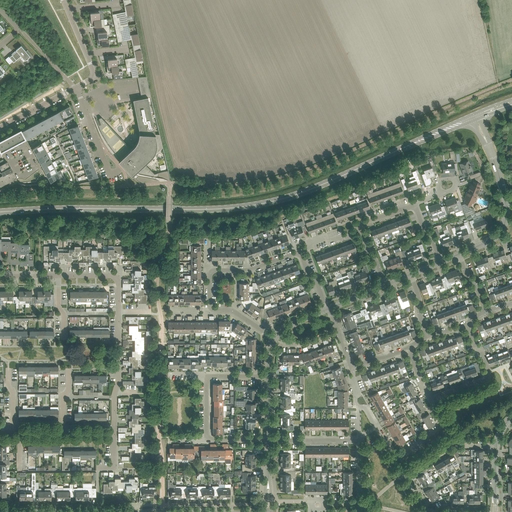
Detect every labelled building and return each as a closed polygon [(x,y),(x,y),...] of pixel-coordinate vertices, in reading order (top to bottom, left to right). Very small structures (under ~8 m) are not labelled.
[(123,15),(116,16),(117,22),(119,28),(128,26),(127,16),(134,14),(133,11),(131,1),(125,3),(126,9),(127,12),(125,12),(122,13),(123,15)] [(90,16),(89,16),(89,20),(100,19),(99,10),(94,11),(95,12),(90,13),(90,16)] [(100,19),(89,20),(90,27),(96,26),(103,26),(103,29),(110,28),(109,25),(104,25),(104,19),(100,19)] [(128,26),(119,28),(120,33),(121,39),(127,38),(128,40),(132,39),(133,42),(134,48),(140,47),(139,41),(138,34),(130,35),(128,26)] [(98,36),(97,36),(97,40),(108,39),(107,35),(110,34),(110,28),(103,29),(103,32),(98,32),(98,36)] [(108,39),(97,40),(98,47),(105,46),(105,47),(109,47),(109,39),(108,39)] [(9,57),(14,62),(21,56),(25,61),(27,59),(27,60),(28,59),(28,58),(30,56),(21,46),(16,50),(17,52),(16,53),(15,52),(9,57)] [(132,60),(125,61),(126,68),(130,67),(132,78),(138,77),(139,77),(136,62),(143,60),(140,47),(134,48),(135,54),(136,57),(131,58),(132,60)] [(107,63),(107,67),(118,66),(117,58),(118,58),(118,55),(112,56),(112,59),(108,59),(108,63),(107,63)] [(118,66),(107,67),(107,73),(120,72),(120,75),(113,76),(114,80),(123,79),(123,75),(122,71),(119,71),(118,66)] [(146,77),(139,77),(138,77),(142,98),(133,100),(139,129),(139,131),(139,133),(139,135),(139,136),(139,138),(138,140),(137,142),(136,143),(135,145),(134,146),(133,147),(131,149),(101,117),(99,118),(101,125),(99,125),(96,118),(93,119),(98,131),(99,133),(100,136),(101,138),(102,140),(104,142),(105,144),(105,145),(107,147),(109,150),(111,152),(112,153),(113,155),(131,174),(132,175),(134,174),(136,172),(140,174),(154,177),(155,174),(145,164),(163,147),(160,134),(155,134),(148,97),(151,97),(147,77),(146,77)] [(70,106),(64,109),(69,117),(74,114),(70,106)] [(64,109),(59,112),(64,120),(69,117),(64,109)] [(59,112),(54,114),(59,122),(64,120),(59,112)] [(54,114),(49,117),(54,125),(59,122),(54,114)] [(49,117),(44,120),(49,128),(54,125),(49,117)] [(44,120),(39,122),(43,130),(49,128),(44,120)] [(39,122),(34,125),(38,133),(43,130),(39,122)] [(34,125),(29,128),(33,136),(38,133),(34,125)] [(69,129),(71,134),(80,130),(78,125),(69,129)] [(28,138),(33,136),(29,128),(24,130),(28,138)] [(0,153),(4,151),(5,153),(7,151),(22,144),(24,142),(24,141),(28,138),(24,130),(22,131),(21,130),(16,132),(1,140),(0,140),(0,153)] [(71,134),(73,139),(82,135),(80,130),(71,134)] [(73,139),(75,144),(84,140),(82,135),(73,139)] [(75,144),(77,149),(86,145),(84,140),(75,144)] [(33,150),(35,153),(45,148),(42,143),(33,148),(34,150),(33,150)] [(77,149),(79,154),(88,150),(86,145),(77,149)] [(47,153),(45,148),(35,153),(37,156),(38,158),(47,153)] [(79,154),(81,159),(90,155),(88,150),(79,154)] [(38,160),(40,163),(50,157),(48,155),(51,154),(49,152),(47,153),(38,158),(39,159),(38,160)] [(81,159),(83,164),(92,160),(90,155),(81,159)] [(52,162),(50,157),(40,163),(42,166),(42,165),(43,167),(52,162)] [(83,164),(85,169),(94,166),(92,160),(83,164)] [(450,161),(450,163),(442,164),(443,173),(455,171),(453,160),(450,161)] [(43,169),(45,172),(55,167),(58,166),(55,161),(52,162),(43,167),(44,169),(43,169)] [(468,161),(460,164),(464,176),(473,173),(470,166),(470,165),(468,161)] [(0,186),(8,183),(9,184),(8,184),(10,186),(18,182),(12,172),(11,171),(12,170),(10,167),(7,162),(0,165),(0,167),(2,171),(0,171),(0,186)] [(424,172),(420,173),(423,182),(424,184),(425,187),(431,184),(432,181),(431,177),(435,175),(434,172),(436,170),(434,163),(430,164),(431,167),(423,170),(424,172)] [(85,169),(87,174),(96,171),(94,166),(85,169)] [(58,172),(55,167),(45,172),(47,175),(48,177),(58,172)] [(60,171),(58,172),(48,177),(49,178),(49,179),(50,182),(60,177),(59,174),(61,173),(60,171)] [(98,176),(96,171),(87,174),(89,179),(92,178),(98,176)] [(418,187),(416,181),(419,180),(418,176),(416,171),(412,172),(414,176),(409,178),(410,181),(413,189),(418,187)] [(472,184),(471,184),(468,191),(477,195),(480,188),(479,187),(480,184),(482,179),(483,179),(481,175),(474,178),(475,180),(475,181),(474,181),(472,184)] [(406,184),(408,191),(413,189),(410,181),(405,182),(404,179),(401,180),(403,186),(406,184)] [(400,183),(394,185),(398,195),(403,193),(400,183)] [(394,185),(389,187),(393,197),(398,195),(394,185)] [(389,187),(383,189),(387,198),(393,197),(389,187)] [(383,189),(378,190),(382,200),(387,198),(383,189)] [(373,192),(376,202),(382,200),(378,190),(373,192)] [(464,204),(461,205),(463,210),(465,216),(469,215),(475,213),(473,208),(470,207),(470,205),(471,205),(472,202),(473,203),(477,195),(468,191),(464,199),(466,199),(464,203),(464,204)] [(371,204),(376,202),(373,192),(367,194),(371,204)] [(454,210),(455,212),(463,210),(461,205),(460,202),(457,203),(455,197),(450,199),(454,210)] [(366,198),(361,200),(365,210),(370,208),(366,198)] [(445,201),(447,208),(444,209),(445,211),(446,214),(448,219),(450,219),(449,215),(451,215),(450,212),(454,210),(450,199),(445,201)] [(359,212),(365,210),(361,200),(356,202),(359,212)] [(350,204),(351,207),(354,214),(359,212),(356,202),(350,204)] [(434,205),(438,217),(446,214),(445,211),(444,209),(444,208),(441,209),(439,203),(434,205)] [(347,205),(345,206),(348,216),(354,214),(351,207),(348,208),(347,205)] [(433,218),(437,217),(438,217),(434,205),(429,207),(431,213),(428,214),(430,218),(433,217),(433,218)] [(337,220),(343,218),(340,211),(337,212),(336,209),(334,210),(337,220)] [(333,213),(327,215),(331,225),(337,223),(333,213)] [(327,215),(322,217),(326,227),(331,225),(327,215)] [(322,217),(317,219),(320,229),(326,227),(322,217)] [(409,217),(403,219),(406,226),(409,225),(410,228),(412,227),(409,217)] [(320,229),(317,219),(311,221),(315,231),(320,229)] [(473,220),(469,221),(472,228),(475,227),(476,230),(487,227),(486,225),(487,223),(486,221),(485,221),(484,219),(474,223),(473,220)] [(297,222),(298,225),(295,226),(299,237),(304,235),(303,230),(306,229),(304,224),(303,220),(297,222)] [(464,223),(464,225),(460,226),(464,239),(469,237),(468,233),(471,232),(469,227),(467,221),(467,222),(466,220),(464,220),(464,222),(464,223)] [(309,233),(315,231),(311,221),(306,223),(309,233)] [(398,229),(399,232),(400,231),(401,231),(398,221),(392,223),(395,230),(398,229)] [(449,231),(444,233),(445,237),(446,237),(449,245),(454,243),(451,237),(454,236),(453,231),(451,228),(451,226),(450,223),(446,224),(449,231)] [(289,225),(286,226),(289,235),(292,234),(293,239),(299,237),(295,226),(294,225),(289,227),(289,225)] [(387,225),(382,227),(384,234),(387,233),(388,235),(390,235),(387,225)] [(454,227),(454,225),(451,226),(451,228),(453,231),(454,236),(457,235),(459,240),(464,239),(460,226),(460,227),(459,226),(455,227),(454,227)] [(440,238),(440,239),(443,247),(449,245),(446,237),(445,237),(444,233),(440,235),(437,228),(434,229),(437,239),(440,238)] [(380,239),(376,229),(371,231),(374,241),(378,239),(379,242),(379,243),(381,243),(380,239)] [(282,232),(280,233),(284,245),(290,243),(286,235),(283,236),(282,232)] [(278,236),(275,237),(276,239),(279,247),(284,245),(280,233),(278,234),(278,236)] [(279,247),(276,239),(273,240),(272,236),(271,236),(271,234),(269,234),(270,237),(274,249),(279,247)] [(1,237),(1,238),(1,255),(1,262),(6,262),(6,257),(10,257),(10,241),(10,240),(10,237),(1,237)] [(269,241),(266,242),(269,251),(274,249),(270,237),(267,237),(269,241)] [(189,250),(190,251),(191,251),(201,251),(201,245),(200,245),(200,243),(204,243),(204,241),(204,239),(196,239),(196,240),(191,240),(191,245),(190,245),(189,246),(189,250)] [(260,240),(264,253),(269,251),(266,242),(263,243),(262,239),(260,240)] [(259,245),(256,246),(259,254),(264,253),(260,240),(257,241),(259,245)] [(19,241),(10,241),(10,257),(10,264),(16,264),(16,259),(19,259),(19,243),(19,241)] [(248,241),(249,244),(254,256),(259,254),(256,246),(253,247),(251,242),(250,241),(248,241)] [(19,243),(19,259),(19,266),(20,266),(20,265),(25,265),(25,263),(29,263),(29,265),(33,265),(33,266),(33,254),(29,254),(29,243),(19,243)] [(354,243),(348,245),(351,252),(354,251),(355,253),(357,253),(354,243)] [(245,250),(248,258),(254,256),(249,244),(247,245),(248,248),(245,250)] [(417,248),(412,250),(416,259),(422,256),(420,250),(424,249),(424,251),(425,251),(422,244),(416,246),(417,248)] [(49,255),(49,258),(55,258),(55,255),(58,255),(58,252),(58,249),(58,245),(52,245),(52,246),(52,249),(52,252),(49,252),(49,255)] [(52,252),(52,249),(52,246),(44,246),(44,255),(49,255),(49,252),(52,252)] [(78,255),(83,255),(83,249),(81,249),(81,246),(75,246),(75,249),(75,252),(78,252),(78,255)] [(86,249),(85,249),(83,249),(83,255),(89,255),(89,252),(92,252),(92,249),(92,246),(86,246),(86,249)] [(114,249),(114,246),(108,246),(108,252),(109,252),(109,255),(111,255),(111,258),(117,258),(117,255),(117,252),(114,252),(114,249)] [(117,255),(123,255),(123,246),(114,246),(114,249),(114,252),(117,252),(117,255)] [(346,257),(343,247),(337,249),(340,256),(343,255),(344,257),(346,257)] [(63,249),(63,252),(64,264),(67,264),(67,261),(72,261),(72,258),(72,255),(69,255),(69,252),(69,249),(63,249)] [(72,258),(78,258),(78,255),(78,252),(75,252),(75,249),(69,249),(69,252),(69,255),(72,255),(72,258)] [(89,255),(89,258),(94,258),(94,255),(97,255),(97,252),(97,249),(92,249),(92,252),(89,252),(89,255)] [(408,249),(401,251),(403,255),(406,254),(409,261),(416,259),(412,250),(409,251),(408,249)] [(504,249),(498,251),(501,260),(504,259),(506,262),(511,260),(509,254),(506,255),(504,249)] [(396,258),(392,259),(395,267),(403,264),(400,258),(403,257),(403,255),(401,251),(401,250),(394,253),(396,258)] [(335,261),(332,251),(326,253),(329,260),(332,258),(333,261),(335,261)] [(493,253),(495,260),(492,261),(494,266),(500,264),(498,261),(501,260),(498,251),(493,253)] [(64,264),(63,252),(58,252),(58,255),(55,255),(55,258),(55,261),(60,261),(60,264),(64,264)] [(100,264),(103,264),(103,252),(97,252),(97,255),(94,255),(94,258),(94,261),(100,261),(100,264)] [(108,252),(103,252),(103,264),(106,264),(106,261),(112,261),(111,258),(111,255),(109,255),(109,252),(108,252)] [(388,270),(395,267),(392,259),(389,260),(387,254),(380,257),(382,263),(385,262),(388,270)] [(323,265),(325,264),(321,255),(316,257),(318,264),(322,262),(323,265)] [(488,266),(489,269),(494,267),(494,266),(492,261),(489,262),(487,256),(482,258),(485,267),(488,266)] [(482,268),(485,267),(482,258),(476,260),(478,267),(476,268),(477,273),(482,271),(483,271),(482,268)] [(132,264),(132,269),(132,270),(141,270),(141,261),(131,261),(131,264),(132,264)] [(297,264),(292,266),(295,274),(300,272),(297,264)] [(363,272),(360,273),(363,282),(368,280),(366,273),(369,272),(366,265),(363,266),(364,268),(362,269),(363,272)] [(292,266),(287,268),(290,276),(295,274),(292,266)] [(287,268),(282,270),(285,278),(290,276),(287,268)] [(132,273),(132,278),(135,278),(138,278),(138,275),(141,275),(141,270),(132,270),(132,269),(125,269),(125,273),(132,273)] [(285,278),(282,270),(276,271),(280,280),(285,278)] [(353,272),(352,270),(350,271),(352,279),(355,278),(357,284),(363,282),(360,273),(357,274),(356,271),(353,272)] [(456,270),(451,272),(454,280),(455,282),(460,280),(461,284),(464,283),(460,272),(457,273),(456,270)] [(264,285),(260,275),(259,271),(257,272),(258,275),(257,275),(258,278),(256,279),(259,287),(264,285)] [(276,271),(271,273),(274,282),(280,280),(276,271)] [(345,276),(346,279),(343,280),(346,288),(352,286),(349,280),(352,279),(350,271),(347,272),(348,275),(345,276)] [(448,280),(445,281),(447,287),(448,288),(450,287),(451,286),(451,284),(455,282),(454,280),(451,272),(446,274),(448,280)] [(271,273),(266,275),(269,283),(270,285),(275,283),(274,282),(271,273)] [(144,281),(144,275),(141,275),(138,275),(138,278),(135,278),(135,283),(141,283),(141,281),(144,281)] [(261,277),(264,285),(265,287),(270,285),(269,283),(266,275),(261,277)] [(435,278),(438,287),(439,289),(447,287),(445,281),(443,282),(441,276),(435,278)] [(339,278),(336,279),(335,277),(333,277),(334,280),(336,286),(338,285),(341,290),(346,288),(343,280),(340,281),(339,278)] [(429,287),(430,288),(432,295),(433,294),(436,289),(435,288),(438,287),(435,278),(430,280),(432,286),(429,287)] [(336,286),(334,280),(328,282),(330,286),(326,287),(329,295),(335,293),(333,287),(336,286)] [(135,283),(129,283),(125,283),(123,283),(123,288),(129,288),(129,287),(132,287),(132,292),(135,292),(137,292),(137,289),(141,289),(141,283),(135,283)] [(432,295),(430,288),(427,289),(425,283),(419,285),(422,293),(428,291),(429,296),(432,295)] [(495,290),(493,286),(492,287),(496,297),(497,297),(498,299),(503,297),(499,286),(498,287),(497,288),(498,289),(495,290)] [(500,286),(499,286),(503,297),(507,295),(504,287),(502,288),(501,287),(500,286)] [(233,300),(234,287),(227,287),(227,291),(224,291),(224,300),(233,300)] [(496,297),(492,287),(491,287),(491,288),(488,289),(492,300),(496,298),(496,297)] [(135,292),(135,298),(138,298),(140,298),(140,295),(144,295),(144,289),(141,289),(137,289),(137,292),(135,292)] [(13,291),(7,291),(7,301),(13,301),(13,303),(16,303),(16,296),(13,296),(13,291)] [(16,308),(18,308),(18,303),(19,303),(19,304),(25,304),(25,303),(25,291),(19,291),(19,296),(16,296),(16,303),(16,308)] [(33,304),(34,305),(34,296),(32,296),(32,291),(25,291),(25,303),(29,303),(29,305),(32,305),(32,304),(33,304)] [(34,305),(35,306),(35,303),(44,303),(44,300),(44,291),(38,291),(38,296),(34,296),(34,305)] [(48,300),(48,303),(54,303),(54,294),(51,294),(51,291),(44,291),(44,300),(48,300)] [(304,291),(301,292),(306,304),(311,302),(308,294),(305,295),(304,291)] [(402,308),(405,307),(404,307),(405,306),(404,305),(409,303),(405,291),(399,293),(402,300),(399,301),(399,302),(401,307),(402,308)] [(299,293),(300,296),(297,297),(301,306),(306,304),(301,292),(299,293)] [(241,302),(243,305),(252,301),(250,299),(250,297),(249,297),(249,294),(240,294),(240,300),(241,300),(241,302)] [(140,298),(138,298),(138,303),(147,303),(147,295),(144,295),(140,295),(140,298)] [(295,308),(301,306),(297,297),(295,298),(293,295),(291,296),(295,308)] [(286,298),(288,303),(290,310),(291,310),(295,308),(291,296),(289,297),(286,298)] [(389,298),(393,309),(398,307),(399,309),(402,308),(401,307),(399,302),(397,303),(394,296),(389,298)] [(388,311),(393,309),(389,298),(384,300),(386,305),(383,306),(384,308),(386,313),(389,312),(388,311)] [(467,299),(465,300),(469,311),(470,310),(470,311),(474,310),(470,299),(467,300),(467,299)] [(284,300),(281,301),(286,313),(286,314),(287,314),(289,314),(289,313),(289,312),(291,311),(291,310),(290,310),(288,303),(285,304),(284,300)] [(461,304),(461,303),(460,304),(464,314),(469,313),(468,311),(469,311),(465,300),(464,301),(465,304),(463,305),(462,304),(461,304)] [(249,313),(251,314),(256,306),(252,303),(253,302),(252,301),(243,305),(245,307),(248,309),(246,311),(247,311),(247,312),(248,313),(249,313)] [(286,314),(285,314),(286,313),(281,301),(279,302),(280,305),(278,306),(281,315),(283,315),(284,315),(285,315),(286,314)] [(386,314),(385,313),(386,313),(384,308),(381,309),(378,302),(373,304),(377,316),(378,316),(382,314),(383,316),(386,314)] [(279,316),(281,315),(278,306),(275,307),(274,304),(271,305),(271,306),(272,308),(273,308),(276,317),(277,318),(278,317),(279,316)] [(367,313),(368,314),(369,319),(370,320),(371,323),(373,322),(372,319),(373,319),(372,318),(377,316),(373,304),(368,306),(370,312),(367,313)] [(257,315),(260,317),(263,317),(264,308),(261,308),(261,309),(256,306),(251,314),(253,315),(253,316),(254,317),(255,317),(256,317),(257,315)] [(272,308),(271,306),(265,308),(264,308),(263,317),(266,318),(270,317),(270,319),(276,317),(273,308),(272,308)] [(451,307),(450,307),(454,318),(459,316),(456,308),(453,309),(453,308),(451,307)] [(442,311),(442,310),(441,311),(444,321),(449,320),(446,311),(444,312),(443,311),(442,311)] [(437,315),(435,311),(434,311),(438,322),(439,321),(439,323),(444,321),(441,311),(440,311),(439,313),(439,314),(437,315)] [(352,312),(342,316),(344,322),(353,319),(351,316),(353,315),(352,312)] [(511,325),(508,314),(503,316),(506,324),(509,323),(509,324),(510,325),(511,325)] [(129,320),(129,325),(138,325),(138,317),(126,317),(126,320),(129,320)] [(498,317),(493,319),(496,327),(499,326),(499,327),(501,328),(502,328),(498,317)] [(355,322),(354,323),(353,319),(344,322),(347,329),(357,326),(355,322)] [(491,332),(492,332),(488,321),(483,323),(484,324),(483,325),(487,335),(488,335),(487,331),(489,330),(490,331),(491,332)] [(236,325),(233,323),(230,323),(230,330),(230,332),(232,332),(232,331),(237,334),(242,326),(240,325),(240,324),(239,323),(238,323),(237,323),(236,325)] [(487,335),(483,325),(482,325),(482,324),(478,326),(481,334),(484,333),(485,336),(487,335)] [(135,331),(138,331),(138,325),(129,325),(123,325),(123,328),(129,328),(129,334),(132,334),(135,334),(135,331)] [(409,325),(407,326),(411,336),(412,336),(412,337),(416,335),(413,327),(411,328),(409,325)] [(241,340),(243,339),(245,338),(249,333),(246,331),(247,329),(246,329),(246,328),(245,327),(244,327),(242,326),(237,334),(241,337),(240,338),(241,340)] [(403,329),(402,329),(406,340),(411,338),(410,336),(411,336),(407,326),(406,326),(408,330),(405,331),(405,330),(403,329)] [(22,327),(19,327),(19,331),(19,337),(27,337),(27,331),(23,331),(23,328),(22,327)] [(93,330),(93,336),(101,336),(101,327),(93,327),(93,330)] [(141,331),(138,331),(135,331),(135,334),(132,334),(132,339),(135,339),(138,339),(138,336),(141,336),(141,331)] [(394,333),(394,332),(393,333),(396,343),(401,342),(398,333),(395,334),(395,333),(394,333)] [(245,338),(243,339),(244,341),(246,341),(246,344),(255,344),(255,342),(256,342),(257,341),(257,340),(256,339),(255,339),(255,338),(252,338),(252,335),(249,333),(245,338)] [(144,336),(141,336),(138,336),(138,339),(135,339),(135,345),(141,345),(141,342),(144,342),(144,336)] [(361,336),(350,339),(352,344),(360,341),(359,339),(360,338),(361,337),(361,336)] [(379,340),(378,336),(377,337),(380,347),(381,347),(382,349),(387,347),(383,336),(382,337),(381,338),(382,339),(379,340)] [(384,336),(383,336),(387,347),(391,345),(388,337),(386,338),(385,337),(384,336)] [(457,338),(456,338),(460,348),(462,348),(461,347),(464,346),(460,336),(456,337),(457,338)] [(457,345),(459,349),(460,348),(456,338),(455,338),(455,337),(450,338),(453,349),(454,349),(454,348),(455,347),(455,346),(457,345)] [(450,338),(445,340),(448,348),(450,348),(451,348),(452,349),(453,349),(450,338)] [(442,353),(444,356),(445,355),(440,342),(435,344),(438,352),(441,351),(441,352),(442,353)] [(336,355),(332,344),(327,346),(330,355),(331,357),(336,355)] [(144,348),(141,348),(141,345),(135,345),(135,350),(138,350),(138,353),(141,353),(144,353),(144,348)] [(364,346),(365,346),(364,345),(354,349),(356,354),(364,351),(363,348),(364,348),(364,346)] [(433,356),(434,356),(430,345),(425,347),(426,349),(425,349),(429,359),(430,359),(428,355),(431,354),(431,355),(433,356)] [(325,356),(330,355),(327,346),(322,348),(325,356)] [(322,348),(317,349),(320,358),(325,356),(322,348)] [(312,351),(315,360),(320,358),(317,349),(312,351)] [(427,360),(429,359),(425,349),(424,349),(420,350),(423,358),(426,357),(427,360)] [(499,349),(497,350),(498,353),(501,363),(504,362),(504,361),(506,360),(503,352),(500,353),(499,349)] [(138,359),(141,359),(141,353),(138,353),(138,350),(135,350),(132,350),(132,356),(135,356),(135,359),(138,359)] [(508,350),(503,352),(506,360),(508,359),(509,360),(511,359),(508,350)] [(315,360),(312,351),(307,353),(310,362),(315,360)] [(302,355),(301,354),(299,355),(299,364),(304,362),(304,364),(310,362),(307,353),(302,355)] [(498,363),(498,364),(501,363),(498,353),(493,355),(496,363),(498,363)] [(493,355),(490,356),(489,354),(487,354),(491,367),(494,365),(493,364),(496,363),(493,355)] [(135,356),(132,356),(129,356),(129,362),(123,362),(123,365),(126,365),(138,365),(141,365),(141,359),(138,359),(135,359),(135,356)] [(399,370),(401,374),(402,374),(398,363),(397,363),(397,362),(392,364),(395,374),(396,374),(397,372),(397,371),(399,370)] [(474,363),(474,364),(468,366),(472,377),(478,375),(477,372),(480,371),(477,362),(474,363)] [(392,364),(387,365),(390,374),(392,373),(393,374),(394,374),(394,375),(395,374),(392,364)] [(129,368),(129,373),(132,373),(135,373),(135,370),(138,370),(138,365),(126,365),(126,368),(129,368)] [(467,379),(472,377),(468,366),(460,369),(463,377),(466,376),(467,379)] [(35,376),(42,376),(42,373),(43,373),(43,367),(35,367),(35,373),(34,373),(35,376)] [(330,376),(342,372),(340,367),(332,370),(333,373),(329,374),(330,376)] [(382,367),(377,369),(380,377),(383,376),(383,377),(385,378),(386,378),(382,367)] [(456,374),(453,376),(455,383),(461,381),(460,378),(463,377),(460,369),(455,371),(456,374)] [(138,376),(141,376),(141,370),(138,370),(135,370),(135,373),(132,373),(132,379),(135,379),(138,379),(138,376)] [(372,384),(371,382),(375,381),(376,381),(372,371),(367,372),(368,374),(367,374),(371,385),(372,384)] [(327,377),(328,380),(331,378),(331,379),(334,377),(335,380),(344,377),(342,372),(330,376),(327,377)] [(449,375),(448,373),(443,375),(446,383),(449,382),(450,385),(455,383),(453,376),(453,375),(452,375),(452,374),(449,375)] [(369,385),(371,385),(367,374),(366,375),(366,374),(362,375),(365,383),(368,382),(369,385)] [(90,384),(98,384),(98,382),(99,382),(99,375),(91,375),(90,384)] [(98,382),(98,384),(98,388),(101,388),(101,382),(106,382),(106,375),(99,375),(99,382),(98,382)] [(289,378),(281,378),(280,384),(289,384),(289,381),(294,381),(293,380),(294,375),(289,375),(289,378)] [(443,384),(446,383),(443,375),(437,377),(438,379),(435,380),(436,381),(439,389),(444,387),(443,384)] [(138,376),(138,379),(135,379),(135,384),(141,384),(141,382),(144,382),(144,376),(141,376),(138,376)] [(337,385),(338,388),(348,386),(347,383),(347,382),(346,382),(344,377),(335,380),(332,381),(334,387),(337,385)] [(439,389),(436,381),(433,382),(432,379),(429,380),(433,391),(439,389)] [(405,387),(407,392),(415,387),(414,385),(412,385),(411,383),(409,384),(407,381),(399,384),(401,389),(405,387)] [(285,393),(289,393),(294,393),(294,388),(289,388),(289,384),(280,384),(280,391),(285,391),(285,393)] [(234,390),(244,390),(244,392),(248,392),(248,398),(256,398),(256,389),(249,389),(249,386),(234,386),(234,390)] [(334,396),(338,396),(347,396),(347,391),(348,391),(348,390),(348,386),(338,388),(338,391),(334,391),(334,396)] [(416,390),(415,387),(407,392),(409,395),(406,396),(409,401),(416,397),(415,394),(417,393),(416,391),(416,390)] [(382,392),(381,390),(378,392),(370,396),(373,401),(380,397),(379,395),(382,393),(382,392)] [(281,397),(281,402),(290,402),(290,399),(295,399),(295,393),(294,393),(289,393),(285,393),(285,394),(284,394),(286,394),(286,397),(281,397)] [(375,406),(383,401),(386,400),(384,395),(380,397),(373,401),(375,406)] [(413,409),(414,408),(415,408),(423,403),(420,398),(418,400),(416,397),(409,401),(406,402),(408,405),(410,404),(413,409)] [(141,398),(135,398),(135,403),(138,403),(138,407),(141,407),(144,407),(144,401),(141,401),(141,398)] [(250,400),(235,400),(235,407),(246,407),(246,412),(256,412),(256,404),(250,404),(250,400)] [(386,403),(387,402),(386,400),(383,401),(375,406),(378,411),(386,406),(387,405),(386,403)] [(288,411),(291,411),(293,411),(295,411),(295,408),(293,408),(293,406),(291,406),(290,402),(281,402),(280,408),(286,408),(286,411),(284,411),(288,411)] [(138,412),(141,412),(141,407),(138,407),(138,403),(135,403),(132,403),(132,409),(135,409),(135,412),(138,412)] [(416,411),(415,412),(418,417),(425,413),(423,410),(426,409),(423,403),(415,408),(416,411)] [(378,411),(381,415),(389,411),(386,406),(378,411)] [(126,418),(138,418),(138,412),(135,412),(135,409),(132,409),(129,409),(129,415),(126,415),(126,418)] [(281,414),(281,420),(290,420),(290,415),(293,415),(293,411),(291,411),(288,411),(288,414),(281,414)] [(391,416),(389,411),(381,415),(383,420),(391,416)] [(419,420),(422,418),(425,423),(432,419),(429,414),(426,415),(425,413),(418,417),(419,420)] [(248,414),(242,415),(245,418),(246,423),(246,428),(251,428),(252,428),(253,427),(254,427),(255,426),(255,425),(255,424),(256,418),(252,418),(252,414),(248,414)] [(394,420),(391,416),(383,420),(386,425),(394,420)] [(129,426),(132,426),(135,426),(135,423),(138,423),(138,418),(126,418),(126,421),(129,421),(129,426)] [(423,424),(424,425),(423,428),(426,429),(435,424),(432,419),(425,423),(423,424)] [(290,426),(290,420),(281,420),(281,426),(287,426),(287,430),(294,430),(294,426),(290,426)] [(399,425),(398,423),(396,424),(395,422),(387,426),(390,431),(397,427),(399,425)] [(132,432),(135,432),(138,432),(138,429),(141,429),(141,423),(138,423),(135,423),(135,426),(132,426),(132,432)] [(400,431),(397,427),(390,431),(392,436),(400,431)] [(135,432),(135,437),(141,437),(141,435),(144,435),(144,429),(141,429),(138,429),(138,432),(135,432)] [(392,436),(395,440),(403,436),(400,431),(392,436)] [(406,434),(403,436),(395,440),(398,445),(406,441),(404,438),(407,436),(406,434)] [(144,440),(141,440),(141,437),(135,437),(135,443),(138,443),(138,446),(141,446),(144,446),(144,440)] [(3,446),(0,445),(0,452),(7,452),(7,446),(9,446),(9,443),(3,443),(3,446)] [(138,443),(135,443),(132,443),(132,448),(129,448),(129,452),(130,452),(130,451),(141,451),(141,446),(138,446),(138,443)] [(170,453),(168,453),(168,460),(176,460),(176,444),(173,444),(173,446),(174,447),(174,448),(170,448),(170,453)] [(194,455),(200,455),(200,450),(194,450),(194,448),(190,448),(190,447),(191,446),(191,444),(188,444),(188,459),(194,459),(194,457),(194,455)] [(44,452),(44,455),(44,446),(36,446),(36,452),(44,452)] [(246,456),(246,460),(256,460),(256,454),(250,454),(250,450),(242,450),(242,455),(242,456),(246,456)] [(293,454),(295,454),(295,453),(299,453),(299,450),(288,450),(288,453),(281,453),(281,460),(291,460),(291,457),(293,457),(293,454)] [(122,460),(141,460),(141,451),(130,451),(130,452),(130,457),(129,457),(129,456),(122,456),(122,460)] [(0,458),(3,459),(3,462),(10,462),(10,458),(7,458),(7,452),(0,452),(0,458)] [(449,457),(453,465),(454,467),(459,465),(458,462),(453,454),(450,455),(451,456),(449,457)] [(443,459),(448,468),(453,465),(449,457),(447,459),(446,458),(443,459)] [(444,470),(448,468),(443,459),(441,460),(442,462),(439,463),(444,470)] [(250,467),(256,467),(256,460),(246,460),(246,464),(242,464),(242,471),(245,471),(250,471),(250,467)] [(288,467),(288,471),(295,471),(295,467),(293,467),(293,464),(291,464),(291,460),(281,460),(281,467),(288,467)] [(0,464),(0,471),(7,471),(7,465),(10,465),(10,462),(3,462),(3,465),(0,464)] [(439,473),(444,470),(439,463),(437,464),(437,463),(434,464),(439,473)] [(417,478),(419,482),(429,477),(425,470),(422,471),(423,474),(417,478)] [(10,480),(9,477),(7,477),(7,471),(0,471),(0,477),(1,477),(1,481),(10,480)] [(291,478),(295,478),(295,473),(297,473),(297,471),(295,471),(288,471),(288,474),(281,474),(281,481),(291,481),(291,478)] [(241,482),(246,482),(256,482),(256,476),(250,476),(250,472),(243,472),(243,478),(241,478),(241,482)] [(27,486),(26,487),(26,491),(26,500),(32,500),(32,495),(36,495),(36,488),(35,488),(35,473),(32,473),(32,487),(30,487),(29,486),(27,486)] [(123,487),(124,481),(124,477),(121,477),(121,478),(115,478),(115,481),(115,484),(118,484),(118,487),(123,487)] [(135,478),(129,478),(129,481),(129,484),(132,484),(132,487),(138,487),(138,477),(135,477),(135,478)] [(429,477),(419,482),(422,487),(426,485),(428,487),(435,483),(434,480),(432,481),(429,477)] [(171,498),(176,498),(176,486),(175,485),(173,485),(172,482),(170,482),(170,479),(168,479),(168,493),(171,493),(171,498)] [(12,483),(12,480),(10,480),(1,481),(1,483),(0,483),(0,489),(7,490),(7,483),(10,483),(12,483)] [(112,490),(118,490),(118,487),(118,484),(115,484),(115,481),(109,481),(109,484),(109,487),(112,487),(112,490)] [(132,490),(132,487),(132,484),(129,484),(129,481),(124,481),(123,487),(126,487),(126,490),(132,490)] [(291,490),(291,485),(291,481),(281,481),(281,490),(291,490)] [(39,495),(39,500),(45,500),(45,491),(42,491),(42,488),(39,488),(39,482),(36,482),(36,488),(36,495),(39,495)] [(140,482),(140,495),(143,495),(143,497),(148,497),(148,487),(148,486),(142,486),(142,482),(140,482)] [(256,482),(246,482),(246,485),(243,485),(243,492),(250,492),(250,489),(256,489),(256,482)] [(429,489),(425,492),(428,497),(435,492),(433,488),(435,487),(434,485),(436,484),(435,483),(428,487),(429,489)] [(458,495),(458,504),(462,504),(462,503),(463,503),(463,498),(466,498),(466,490),(466,483),(463,483),(463,491),(458,491),(458,493),(458,495)] [(51,488),(45,488),(45,491),(45,500),(51,500),(51,495),(54,495),(55,495),(55,484),(51,484),(51,488)] [(57,487),(57,484),(55,484),(55,495),(54,495),(54,497),(57,497),(57,500),(64,500),(64,487),(57,487)] [(70,484),(70,487),(64,487),(64,500),(70,500),(70,497),(73,497),(73,488),(73,484),(70,484)] [(112,493),(112,490),(112,487),(109,487),(109,484),(104,484),(104,493),(112,493)] [(458,495),(458,493),(453,493),(453,491),(449,484),(446,486),(450,492),(450,496),(452,496),(452,503),(454,503),(454,504),(458,504),(458,495)] [(20,497),(20,500),(26,500),(26,491),(20,491),(20,488),(20,485),(17,485),(17,497),(20,497)] [(148,487),(148,497),(154,497),(154,492),(156,492),(156,485),(151,485),(151,487),(148,487)] [(179,486),(176,486),(176,498),(181,498),(181,493),(184,493),(184,491),(184,486),(179,486)] [(187,491),(187,498),(192,498),(192,487),(186,487),(186,486),(184,486),(184,491),(187,491)] [(198,487),(192,487),(192,498),(198,498),(197,491),(200,491),(200,493),(200,486),(198,486),(198,487)] [(206,489),(206,486),(200,486),(200,493),(203,493),(203,498),(209,498),(208,489),(206,489)] [(214,487),(208,487),(208,489),(209,498),(214,498),(214,491),(217,491),(217,486),(214,486),(214,487)] [(219,486),(217,486),(217,491),(220,491),(220,498),(225,498),(225,487),(219,487),(219,486)] [(231,487),(225,487),(225,498),(230,498),(230,491),(233,491),(233,486),(231,486),(231,487)] [(77,487),(77,488),(73,488),(73,497),(76,497),(76,500),(83,500),(83,491),(82,491),(82,487),(77,487)] [(89,488),(89,491),(83,491),(83,500),(89,500),(89,497),(92,497),(92,488),(89,488)] [(10,496),(7,496),(7,490),(0,489),(0,496),(3,496),(3,499),(10,499),(10,496)] [(469,498),(469,503),(474,503),(474,495),(474,490),(466,490),(466,498),(469,498)] [(438,497),(435,492),(428,497),(430,501),(435,499),(436,501),(442,498),(441,495),(438,497)] [(483,495),(478,495),(474,495),(474,503),(480,503),(480,500),(483,500),(483,495)]
